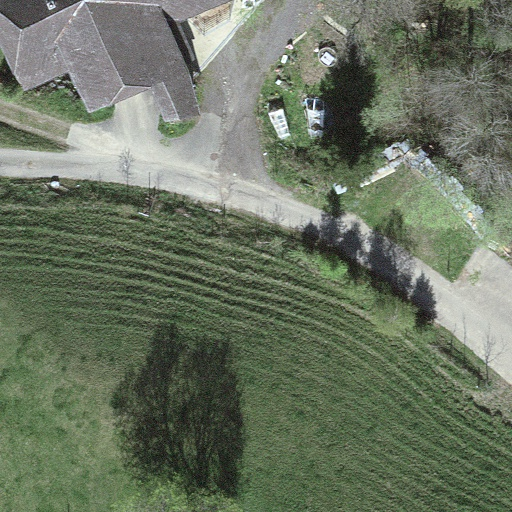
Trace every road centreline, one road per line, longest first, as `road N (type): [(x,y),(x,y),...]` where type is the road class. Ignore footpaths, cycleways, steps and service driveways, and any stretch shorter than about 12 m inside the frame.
road 1 (unclassified): [(0,162),(113,170),(225,192),(392,264)]
road 2 (track): [(392,264),(511,355)]
